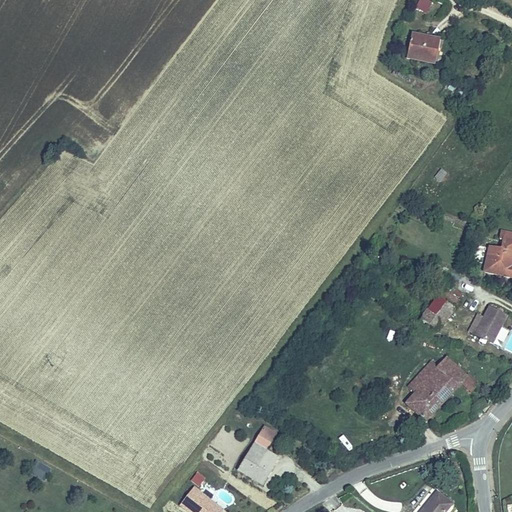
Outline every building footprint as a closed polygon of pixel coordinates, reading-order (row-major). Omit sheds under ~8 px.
[(426,14),(431,2),(426,0),(418,0),(415,9),(426,14)] [(438,38),(409,33),(405,56),(433,61),(434,56),(438,38)] [(441,182),(446,173),(440,168),(434,177),(441,182)] [(483,230),(470,228),(468,238),(482,240),(483,230)] [(511,232),(498,229),(497,238),(499,238),(511,240),(511,232)] [(486,245),(480,272),(511,278),(511,240),(499,238),(497,248),(486,245)] [(444,288),(420,319),(437,332),(438,332),(463,302),(444,288)] [(467,334),(489,346),(493,339),(501,323),(506,314),(487,304),(480,318),(474,328),(472,326),(467,334)] [(474,315),(464,332),(467,334),(472,326),(474,328),(480,318),(474,315)] [(417,324),(435,337),(438,332),(437,332),(420,319),(417,324)] [(501,323),(493,339),(500,342),(508,326),(501,323)] [(511,363),(511,351),(501,345),(495,354),(511,363)] [(428,362),(407,386),(413,392),(406,400),(427,419),(463,377),(474,386),(478,381),(467,371),(466,373),(445,354),(434,367),(428,362)] [(236,471),(260,486),(277,460),(264,452),(276,434),(263,426),(236,471)] [(35,460),(29,473),(45,480),(51,467),(35,460)] [(196,472),(190,482),(199,487),(205,478),(196,472)] [(185,511),(221,511),(223,510),(193,486),(177,505),(185,511)] [(439,511),(448,501),(436,491),(417,511),(439,511)]
